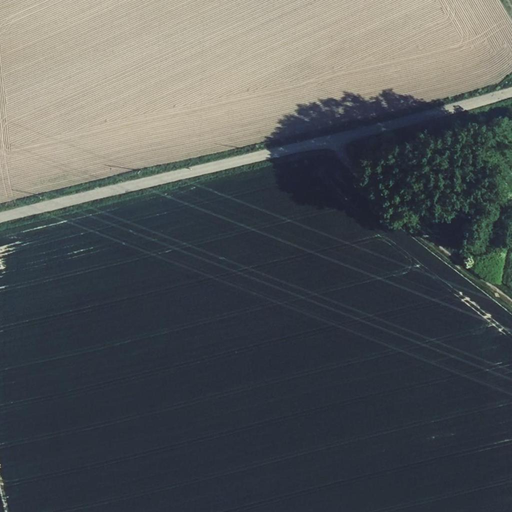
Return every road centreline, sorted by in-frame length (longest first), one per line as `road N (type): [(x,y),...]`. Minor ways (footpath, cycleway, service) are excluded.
road 1 (residential): [(0,217),(511,90)]
road 2 (track): [(511,301),(359,174),(335,138)]
